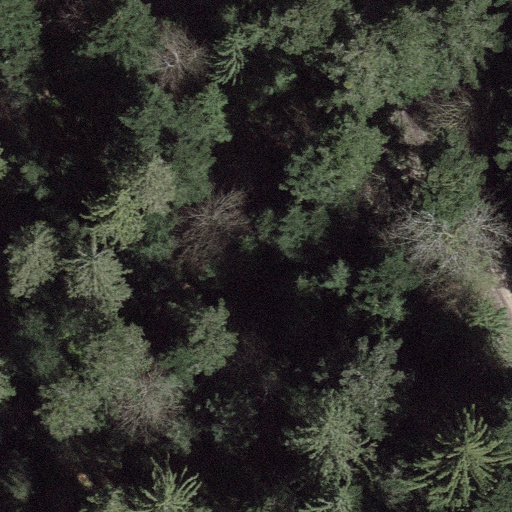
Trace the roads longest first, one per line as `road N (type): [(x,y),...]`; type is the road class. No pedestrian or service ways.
road 1 (unclassified): [(355,0),(511,289)]
road 2 (track): [(291,0),(0,52)]
